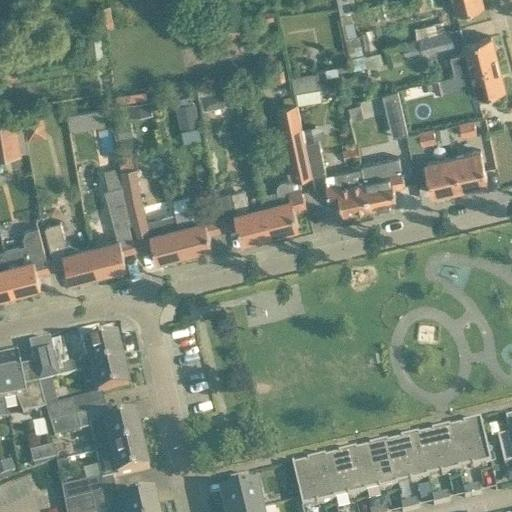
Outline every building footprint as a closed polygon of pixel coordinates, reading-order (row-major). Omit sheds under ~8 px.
[(484,5),(482,0),(454,0),(458,17),(474,13),(473,8),(484,5)] [(105,4),(98,5),(101,27),(108,26),(114,25),(111,4),(105,4)] [(223,20),(227,38),(250,33),(247,15),(223,20)] [(454,44),(450,30),(418,38),(422,52),(454,44)] [(472,68),(472,69),(499,62),(492,35),(480,38),(479,33),(463,37),(467,50),(451,54),(455,72),(472,68)] [(367,55),(351,58),(354,71),(369,67),(367,55)] [(506,89),(499,62),(472,69),(480,101),(496,97),(494,92),(506,89)] [(337,65),(325,68),(326,71),(327,75),(339,73),(338,69),(337,65)] [(294,74),(298,101),(322,98),(318,70),(294,74)] [(446,77),(433,80),(436,93),(449,90),(446,77)] [(201,89),(198,89),(201,108),(204,117),(210,116),(206,108),(225,104),(223,90),(221,90),(220,85),(201,88),(201,89)] [(410,86),(400,89),(410,132),(420,129),(410,86)] [(398,88),(383,93),(390,121),(405,117),(398,88)] [(179,104),(176,105),(180,128),(200,124),(195,101),(193,101),(192,94),(178,97),(179,104)] [(277,106),(293,178),(312,174),(305,141),(297,103),(296,103),(294,95),(284,96),(285,104),(277,106)] [(150,100),(143,101),(145,113),(152,112),(150,100)] [(361,102),(349,105),(352,117),(364,114),(361,102)] [(28,138),(47,135),(43,112),(24,115),(28,138)] [(442,116),(433,118),(435,127),(444,125),(447,125),(445,115),(442,116)] [(461,120),(463,134),(477,131),(474,117),(461,120)] [(15,121),(0,123),(0,157),(22,154),(22,152),(16,121),(15,121)] [(131,122),(117,123),(119,137),(133,135),(131,122)] [(320,123),(304,126),(306,138),(322,135),(320,123)] [(434,126),(420,129),(423,144),(437,140),(438,143),(450,140),(449,137),(447,125),(444,125),(435,127),(434,128),(434,126)] [(410,132),(407,132),(411,151),(424,148),(423,144),(420,129),(410,132)] [(133,137),(120,139),(122,152),(135,150),(133,137)] [(305,141),(312,174),(327,171),(319,138),(305,141)] [(344,147),(346,159),(360,156),(358,145),(344,147)] [(454,155),(461,187),(488,181),(481,149),(454,155)] [(434,193),(461,187),(454,155),(427,161),(434,193)] [(400,156),(362,164),(362,166),(365,180),(371,206),(398,201),(395,186),(406,184),(402,167),(400,156)] [(134,166),(122,168),(125,184),(132,222),(133,222),(135,221),(135,222),(138,235),(136,235),(136,236),(139,249),(154,245),(158,259),(186,252),(178,223),(179,223),(176,212),(162,216),(164,221),(153,224),(152,218),(148,219),(137,166),(134,166)] [(337,181),(327,184),(327,187),(330,200),(341,198),(344,212),(371,206),(365,180),(362,166),(335,172),(337,181)] [(263,202),(271,232),(299,225),(295,210),(307,207),(304,195),(302,187),(293,189),(292,184),(289,180),(285,178),(281,180),(278,183),(277,187),(279,192),(262,196),(263,202)] [(117,237),(92,243),(99,271),(127,264),(124,253),(136,250),(132,236),(129,223),(132,222),(125,184),(106,189),(115,226),(117,237)] [(224,215),(221,216),(225,229),(240,225),(243,239),(271,232),(263,202),(249,206),(245,187),(219,193),(224,215)] [(178,223),(186,252),(213,245),(210,233),(225,229),(221,216),(206,220),(202,204),(176,210),(176,212),(179,223),(178,223)] [(54,261),(52,262),(53,268),(68,265),(72,279),(99,271),(92,243),(78,247),(70,241),(67,242),(61,220),(46,224),(54,261)] [(2,249),(14,291),(41,284),(38,272),(53,268),(52,262),(48,263),(39,225),(28,229),(24,235),(26,243),(2,249)] [(0,249),(0,294),(2,294),(3,298),(13,295),(12,292),(14,291),(2,249),(0,249)] [(52,350),(33,355),(40,383),(52,380),(84,372),(124,363),(121,351),(125,351),(122,338),(118,339),(118,338),(102,342),(99,328),(78,333),(85,362),(57,369),(52,350)] [(0,362),(0,377),(5,402),(17,400),(23,414),(45,409),(39,384),(26,387),(20,358),(0,362)] [(124,363),(84,372),(87,384),(96,382),(99,395),(130,388),(124,363)] [(40,383),(39,383),(39,384),(45,409),(47,409),(51,425),(77,418),(73,402),(59,406),(52,380),(40,383)] [(110,422),(90,427),(93,439),(97,455),(143,443),(136,416),(110,422)] [(502,453),(511,450),(511,417),(506,419),(510,436),(498,439),(502,453)] [(77,418),(51,425),(55,439),(81,432),(77,418)] [(451,427),(450,428),(460,472),(462,472),(461,470),(475,467),(475,468),(492,464),(481,420),(464,424),(464,426),(452,429),(451,427)] [(420,435),(418,435),(429,479),(431,479),(430,477),(444,474),(444,476),(460,472),(450,428),(433,432),(433,433),(420,436),(420,435)] [(389,442),(387,443),(398,487),(399,486),(399,485),(413,482),(413,483),(429,479),(418,435),(402,439),(402,441),(389,444),(389,442)] [(97,455),(103,480),(103,481),(113,478),(117,477),(117,478),(149,470),(143,443),(97,455)] [(358,450),(356,450),(367,494),(368,494),(368,492),(381,489),(382,491),(398,487),(387,443),(370,447),(371,448),(358,451),(358,450)] [(52,446),(30,452),(33,464),(55,458),(52,446)] [(367,494),(356,450),(339,454),(340,456),(327,459),(327,457),(325,457),(336,502),(337,501),(337,500),(350,497),(351,498),(367,494)] [(511,450),(502,453),(505,467),(511,464),(511,450)] [(319,506),(336,502),(325,457),(307,462),(308,463),(295,466),(295,465),(293,465),(304,509),(305,509),(305,507),(318,504),(319,506)] [(68,461),(57,464),(60,476),(70,474),(68,461)] [(12,462),(0,467),(0,478),(16,472),(12,462)] [(225,511),(250,511),(264,509),(256,474),(230,480),(233,492),(222,495),(225,511)] [(87,483),(63,489),(65,503),(93,497),(116,492),(116,490),(113,478),(103,481),(103,480),(87,483)] [(479,486),(463,490),(465,497),(464,497),(465,498),(482,494),(481,493),(480,493),(479,486)] [(93,497),(65,503),(66,511),(110,511),(108,505),(118,502),(116,492),(93,497)] [(118,502),(108,505),(110,511),(159,511),(155,494),(135,498),(123,501),(118,502)] [(448,494),(432,497),(434,504),(433,504),(433,506),(451,502),(450,500),(449,501),(448,494)] [(417,501),(401,505),(403,511),(402,511),(406,511),(419,509),(419,508),(418,508),(417,501)]
